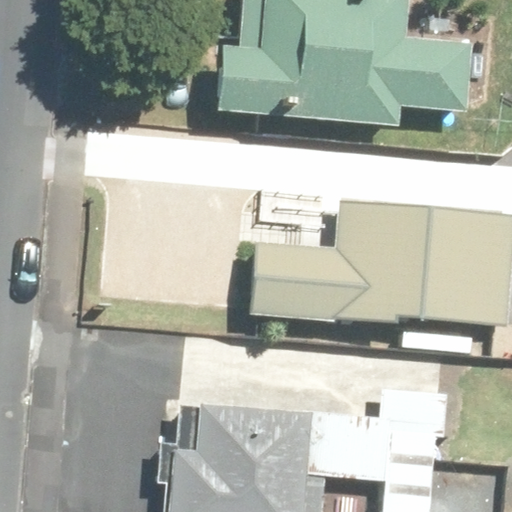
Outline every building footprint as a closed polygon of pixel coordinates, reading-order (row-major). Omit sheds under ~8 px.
[(390,0),(221,0),(218,49),(197,47),(192,117),(380,130),(382,112),(447,117),(452,45),(387,40),(390,0)] [(511,0),(476,0),(476,15),(511,17),(511,0)] [(267,256),(266,288),(183,288),(183,373),(441,374),(441,314),(441,256),(267,256)] [(511,295),(487,294),(478,394),(511,396),(511,295)] [(128,447),(125,494),(103,492),(101,511),(251,511),(252,503),(243,502),(246,453),(128,447)]
